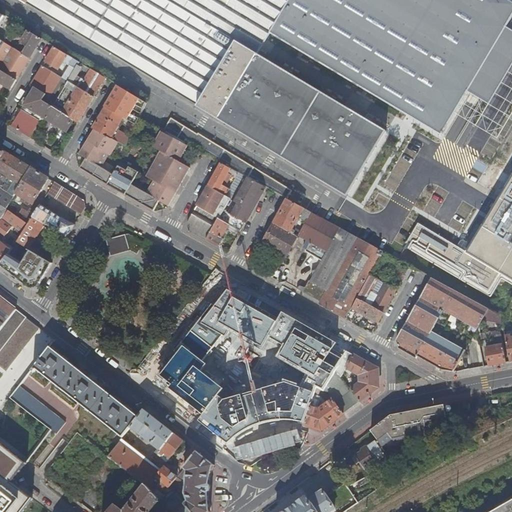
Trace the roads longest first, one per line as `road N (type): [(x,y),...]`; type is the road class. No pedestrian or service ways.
road 1 (unclassified): [(511,224),(416,172),(380,229),(1,0)]
road 2 (residential): [(242,469),(39,315)]
road 3 (residential): [(234,269),(377,350)]
road 4 (residential): [(110,197),(39,315)]
